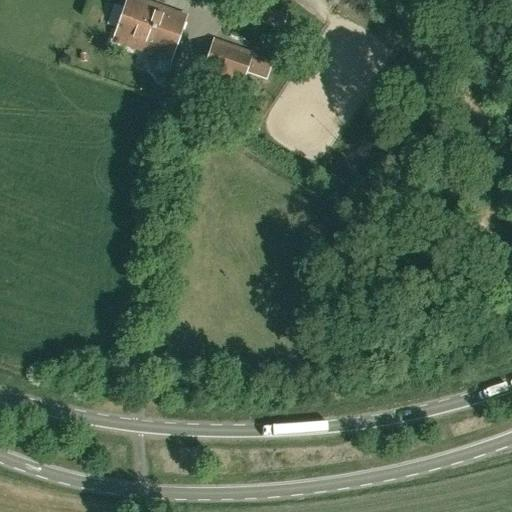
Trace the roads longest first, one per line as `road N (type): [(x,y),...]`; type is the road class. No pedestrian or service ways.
road 1 (primary): [(0,458),(135,493),(239,495),(360,481),(511,439)]
road 2 (primary): [(511,386),(428,412),(278,431),(137,428),(0,396)]
